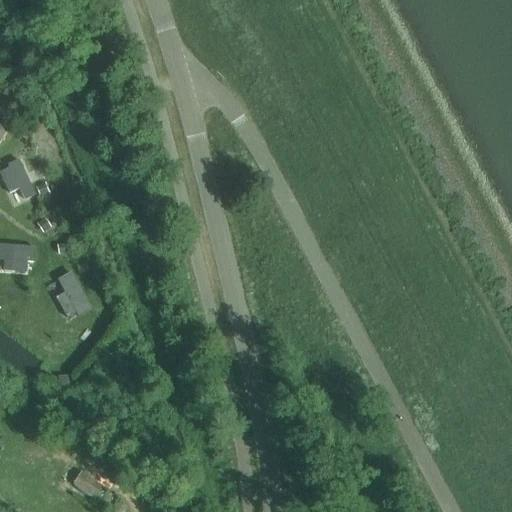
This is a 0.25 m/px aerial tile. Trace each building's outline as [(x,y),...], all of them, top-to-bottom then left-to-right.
[(36,196),(18,162),(6,167),(8,171),(0,175),(0,179),(9,196),(19,191),(24,202),(36,196)] [(36,226),(43,236),(51,230),(44,220),(36,226)] [(57,247),(58,258),(67,257),(66,246),(57,247)] [(35,250),(0,247),(0,262),(5,263),(4,274),(25,276),(26,264),(34,265),(35,250)] [(92,311),(70,274),(56,282),(64,295),(55,300),(66,319),(75,314),(78,319),(92,311)] [(80,474),(73,485),(93,499),(100,487),(80,474)]
